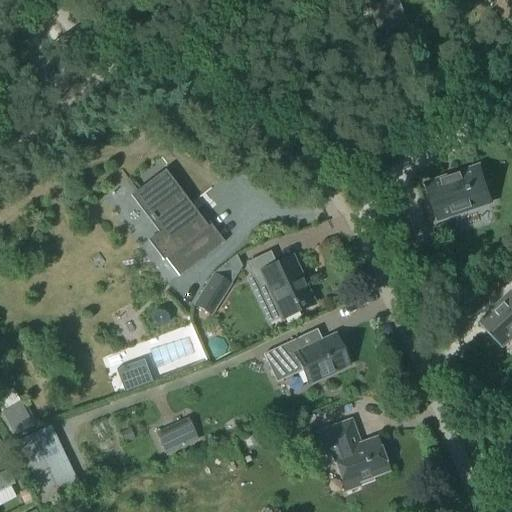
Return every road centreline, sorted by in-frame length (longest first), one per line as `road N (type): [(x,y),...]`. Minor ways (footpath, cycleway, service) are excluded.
road 1 (residential): [(481,511),(446,423),(340,215),(313,174),(233,123)]
road 2 (unknown): [(99,63),(62,124),(0,171)]
